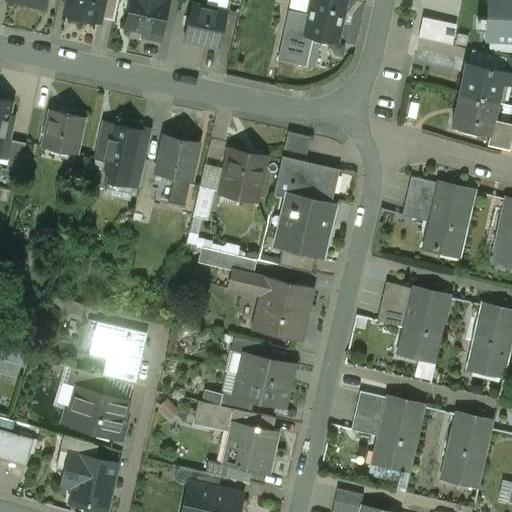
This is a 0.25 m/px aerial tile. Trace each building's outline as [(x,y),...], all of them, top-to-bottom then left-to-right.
[(67,0),(64,14),(101,22),(101,18),(105,0),(67,0)] [(105,0),(101,18),(114,21),(118,0),(105,0)] [(169,0),(130,0),(125,27),(143,31),(141,36),(161,41),(169,0)] [(346,0),(311,0),(308,17),(304,36),(318,38),(337,42),(346,0)] [(511,0),(490,0),(489,39),(511,40),(511,0)] [(227,14),(192,6),(185,40),(219,47),(227,14)] [(308,17),(290,14),(280,58),(298,62),(300,62),(305,36),(304,36),(308,17)] [(427,14),(421,34),(454,44),(460,24),(427,14)] [(318,38),(305,36),(300,62),(298,62),(298,64),(312,67),(318,38)] [(504,71),(466,63),(464,76),(462,75),(458,94),(499,102),(503,84),(508,85),(511,73),(504,71)] [(499,102),(458,94),(451,128),(490,136),(491,136),(495,120),(499,102)] [(11,102),(0,99),(0,139),(7,141),(10,127),(6,126),(11,102)] [(81,118),(51,111),(43,147),(74,153),(81,118)] [(508,123),(495,120),(491,136),(490,136),(488,145),(501,148),(501,147),(506,125),(508,125),(508,123)] [(140,129),(113,124),(108,147),(100,145),(97,159),(106,161),(133,167),(142,130),(140,129)] [(511,126),(508,125),(506,125),(501,147),(501,148),(511,149),(511,126)] [(133,167),(129,184),(139,186),(143,169),(152,129),(141,126),(140,129),(142,130),(133,167)] [(310,137),(288,132),(284,150),(306,155),(310,137)] [(197,143),(164,135),(156,174),(188,181),(197,143)] [(13,140),(8,164),(21,167),(26,143),(13,140)] [(265,157),(230,149),(220,192),(256,200),(265,157)] [(335,173),(282,160),(275,191),(299,196),(300,195),(328,201),(335,173)] [(133,167),(106,161),(105,167),(109,174),(108,180),(129,184),(133,167)] [(21,167),(8,164),(7,169),(2,168),(0,174),(18,178),(21,167)] [(188,181),(156,174),(154,180),(175,185),(174,190),(185,192),(188,181)] [(409,188),(434,195),(436,184),(437,183),(412,177),(409,188)] [(477,193),(436,184),(434,195),(431,208),(428,222),(435,223),(429,247),(463,255),(477,193)] [(215,190),(200,186),(192,217),(208,221),(215,190)] [(406,203),(431,208),(434,195),(409,188),(406,203)] [(159,197),(148,195),(144,213),(155,216),(159,197)] [(328,201),(300,195),(299,196),(296,210),(289,209),(288,213),(289,214),(282,245),(318,254),(320,254),(326,229),(322,228),(329,202),(328,201)] [(511,201),(504,200),(490,261),(511,265),(511,201)] [(431,208),(406,203),(403,216),(428,222),(431,208)] [(318,254),(283,246),(279,266),(313,274),(318,254)] [(310,287),(253,274),(256,260),(202,248),(198,263),(235,271),(231,290),(261,298),(254,330),(299,340),(310,287)] [(410,288),(386,282),(383,295),(407,301),(410,288)] [(452,298),(410,288),(407,301),(405,313),(401,328),(409,329),(404,352),(437,360),(452,298)] [(10,294),(0,291),(0,303),(6,306),(10,294)] [(407,301),(383,295),(380,307),(405,313),(407,301)] [(91,307),(69,301),(66,313),(87,319),(91,307)] [(511,342),(511,311),(480,304),(471,342),(477,344),(472,367),(504,375),(511,342)] [(405,313),(380,307),(377,322),(401,328),(405,313)] [(146,333),(96,322),(92,342),(109,346),(102,376),(106,377),(135,384),(146,333)] [(266,345),(234,338),(231,351),(244,354),(245,353),(263,357),(266,345)] [(263,357),(245,353),(244,354),(240,375),(289,386),(294,364),(263,357)] [(19,364),(0,358),(0,373),(15,378),(19,364)] [(102,376),(71,367),(67,384),(77,387),(78,386),(102,393),(106,377),(102,376)] [(289,386),(240,375),(235,395),(235,397),(254,401),(284,408),(289,386)] [(102,393),(78,386),(77,387),(71,411),(84,415),(80,428),(97,433),(96,435),(110,439),(110,437),(121,440),(126,423),(122,422),(128,401),(102,393)] [(254,401),(235,397),(235,395),(221,392),(218,405),(252,413),(254,401)] [(385,399),(360,393),(357,405),(382,411),(385,399)] [(426,408),(385,399),(382,411),(380,423),(376,436),(383,438),(378,462),(412,470),(426,408)] [(218,405),(198,401),(193,425),(235,434),(225,478),(249,483),(252,471),(266,474),(272,449),(274,449),(278,431),(273,430),(275,418),(252,413),(218,405)] [(382,411),(357,405),(355,417),(380,423),(382,411)] [(493,424),(454,415),(443,462),(450,463),(446,477),(479,485),(493,424)] [(380,423),(355,417),(351,430),(376,436),(380,423)] [(36,438),(0,428),(0,458),(28,467),(36,438)] [(98,446),(64,436),(60,451),(69,453),(95,459),(98,446)] [(69,453),(60,451),(56,468),(65,470),(69,453)] [(95,459),(69,453),(65,470),(78,473),(71,502),(106,511),(117,464),(95,459)] [(217,476),(178,467),(174,482),(188,486),(197,488),(197,486),(214,489),(217,476)] [(214,489),(197,486),(197,488),(188,486),(182,511),(240,511),(244,497),(214,489)] [(364,496),(337,490),(335,502),(361,508),(364,496)] [(359,511),(361,508),(335,502),(332,511),(359,511)]
